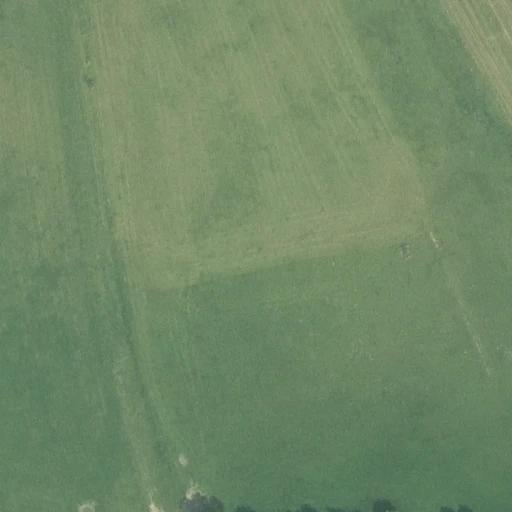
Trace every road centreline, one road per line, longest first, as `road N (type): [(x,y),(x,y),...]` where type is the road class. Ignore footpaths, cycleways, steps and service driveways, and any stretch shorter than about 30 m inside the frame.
road 1 (track): [(46,7),(146,457),(167,511)]
road 2 (track): [(511,103),(449,0)]
